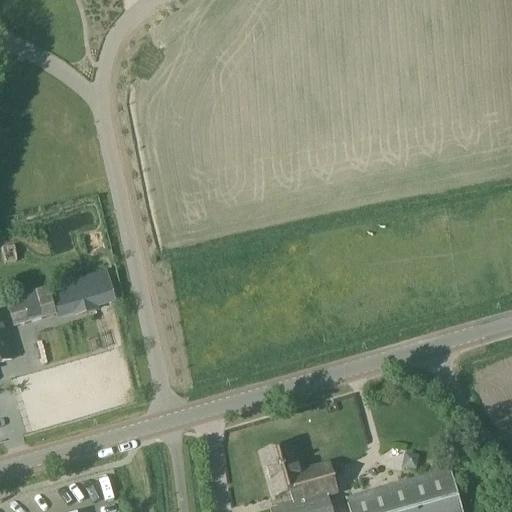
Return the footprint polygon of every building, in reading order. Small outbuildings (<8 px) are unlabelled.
[(48,290),(55,316),(56,316),(56,315),(113,299),(106,276),(76,284),(76,282),(48,290)] [(55,316),(48,290),(47,289),(5,301),(13,329),(55,316)] [(0,364),(12,360),(0,318),(0,364)] [(50,401),(53,414),(71,411),(68,398),(50,401)] [(332,511),(329,497),(336,495),(328,466),(300,473),(293,446),(261,455),(273,497),(289,493),(293,506),(269,511),(332,511)] [(511,511),(508,511),(460,511),(449,471),(347,499),(350,511),(511,511)]
